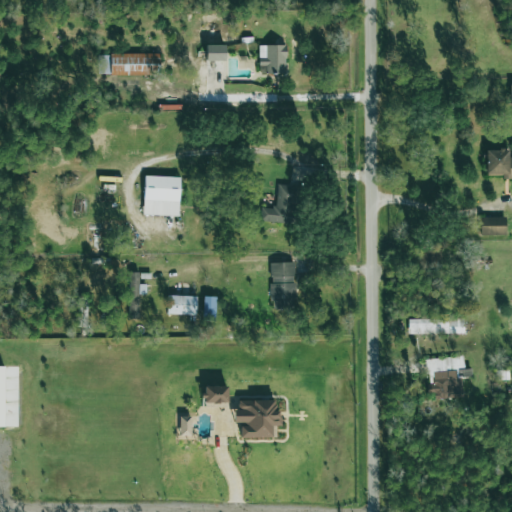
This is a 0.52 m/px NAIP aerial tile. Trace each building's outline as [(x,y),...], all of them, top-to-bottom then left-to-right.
[(285,74),(285,45),(258,45),(259,74),(285,74)] [(97,54),(98,75),(159,74),(159,53),(97,54)] [(511,179),(511,157),(508,158),(508,150),(485,150),(485,175),(501,175),(501,179),(511,179)] [(142,215),(178,216),(179,177),(143,176),(142,215)] [(261,207),(260,221),(292,223),(295,186),(276,185),(275,208),(261,207)] [(479,235),(505,235),(505,217),(479,217),(479,235)] [(271,309),(295,308),(294,262),(270,263),(271,309)] [(137,273),(127,273),(128,319),(138,319),(137,273)] [(166,314),(195,315),(196,296),(167,296),(166,314)] [(215,321),(215,297),(202,297),(202,320),(215,321)] [(407,335),(464,333),(463,318),(407,320),(407,335)] [(463,396),(461,374),(464,373),(462,357),(427,360),(430,399),(463,396)] [(226,386),(203,387),(204,404),(227,403),(226,386)] [(276,400),(237,400),(237,409),(233,409),(233,423),(239,423),(239,439),(271,438),(271,426),(277,425),(276,400)] [(196,416),(177,416),(178,439),(196,438),(196,416)]
